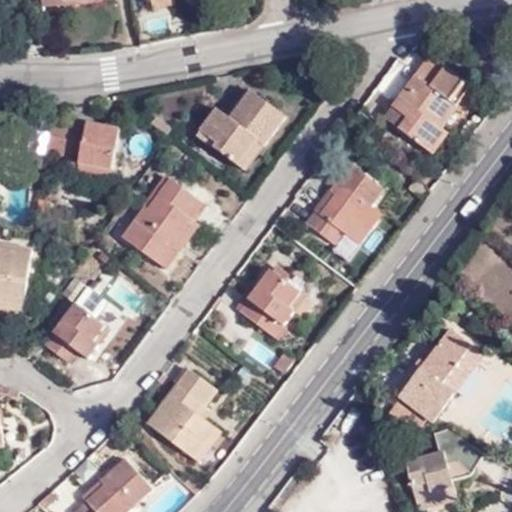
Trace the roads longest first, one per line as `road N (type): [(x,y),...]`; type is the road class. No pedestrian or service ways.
road 1 (residential): [(93,429),(368,85),(388,23)]
road 2 (unclassified): [(511,136),(223,511)]
road 3 (residential): [(293,41),(110,76),(0,61)]
road 4 (residential): [(0,511),(93,429)]
